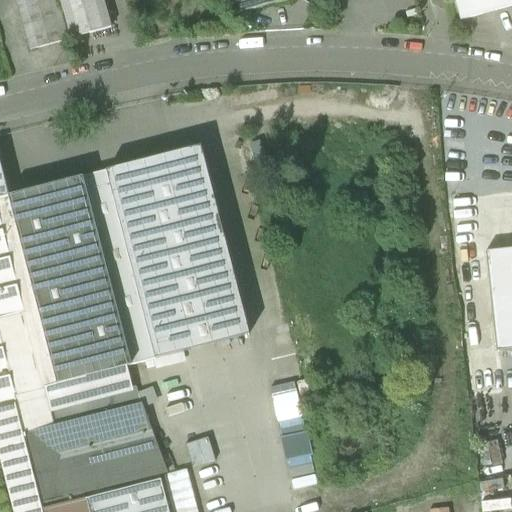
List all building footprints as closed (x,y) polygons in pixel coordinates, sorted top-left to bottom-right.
[(15,0),(30,52),(68,41),(56,0),(15,0)] [(59,0),(71,40),(111,29),(102,0),(59,0)] [(234,0),(239,15),(292,0),(234,0)] [(511,0),(454,0),(460,22),(511,7),(511,0)] [(200,148),(82,178),(131,367),(249,336),(200,148)] [(0,199),(9,197),(0,164),(0,199)] [(126,368),(131,367),(82,178),(9,197),(0,199),(0,226),(42,389),(126,368)] [(87,511),(85,500),(83,495),(159,476),(167,474),(144,410),(138,394),(136,389),(132,390),(48,411),(42,389),(0,226),(0,462),(12,511),(87,511)] [(511,250),(485,253),(496,352),(511,350),(511,250)] [(132,390),(126,368),(42,389),(48,411),(132,390)] [(153,388),(138,394),(144,410),(159,404),(153,388)] [(282,438),(306,433),(300,406),(276,412),(282,438)] [(306,433),(282,438),(280,438),(285,462),(287,462),(311,456),(313,456),(308,432),(306,433)] [(185,445),(192,469),(215,462),(208,439),(185,445)] [(311,456),(287,462),(291,479),(315,474),(311,456)] [(164,476),(172,511),(197,511),(187,470),(164,476)] [(83,495),(85,500),(160,481),(159,476),(83,495)] [(168,511),(160,481),(85,500),(87,511),(168,511)]
